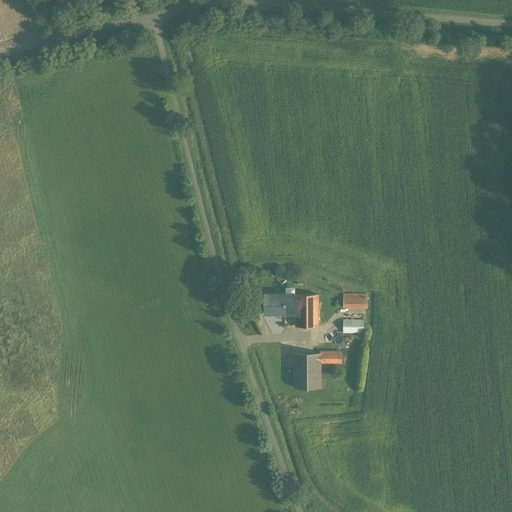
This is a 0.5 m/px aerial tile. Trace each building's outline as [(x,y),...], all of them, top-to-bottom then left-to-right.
[(285,295),(275,294),(275,293),(265,293),(265,312),(286,312),(286,311),(295,311),(295,295),(286,295),(286,294),(285,293),(285,295)] [(318,294),(295,294),(295,295),(295,311),(295,326),(317,326),(318,294)] [(366,294),(343,294),(343,307),(366,307),(366,294)] [(342,332),(363,332),(363,319),(342,318),(342,332)] [(341,351),(294,352),(294,387),(320,387),(320,362),(341,362),(341,351)]
